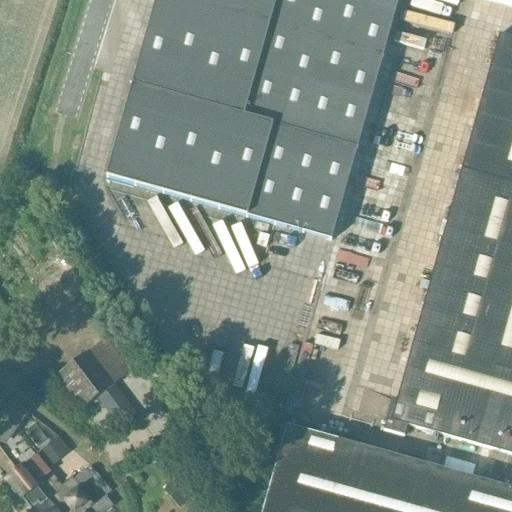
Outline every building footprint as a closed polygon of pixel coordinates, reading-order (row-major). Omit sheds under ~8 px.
[(156,0),(155,4),(131,95),(106,179),(331,242),(398,0),(156,0)] [(511,456),(511,39),(499,36),(396,402),(391,401),(382,432),(404,438),(407,428),(511,456)] [(55,378),(81,412),(97,399),(114,386),(138,368),(108,329),(100,335),(104,340),(55,378)] [(114,386),(97,399),(122,431),(139,418),(114,386)] [(511,511),(511,490),(287,427),(263,511),(511,511)] [(35,455),(46,470),(68,454),(57,439),(35,455)] [(23,466),(10,476),(5,480),(19,498),(34,486),(34,485),(37,483),(23,466)] [(86,471),(92,479),(106,497),(111,492),(91,466),(86,471)] [(92,479),(86,471),(74,480),(80,488),(92,479)] [(169,498),(179,490),(173,483),(163,491),(169,498)] [(30,511),(56,511),(46,500),(46,501),(34,486),(19,498),(30,511)] [(93,511),(106,511),(113,507),(106,498),(91,509),(93,511)]
